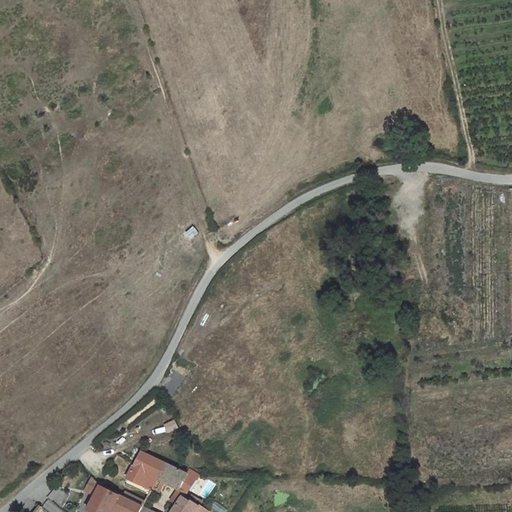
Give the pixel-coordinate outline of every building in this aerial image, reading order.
[(485,323),(493,323),(493,244),(485,244),(485,323)] [(155,461),(138,453),(125,482),(152,494),(153,492),(159,481),(167,467),(164,466),(155,461)] [(184,475),(167,467),(159,481),(169,486),(186,494),(198,473),(190,473),(187,471),(184,475)] [(169,486),(159,481),(153,492),(163,497),(169,486)] [(152,494),(125,482),(122,487),(149,500),(152,494)] [(111,511),(112,511),(119,498),(99,488),(87,511),(111,511)] [(182,498),(173,511),(207,511),(198,507),(201,502),(190,496),(187,500),(182,498)] [(112,511),(141,511),(143,510),(119,498),(112,511)]
